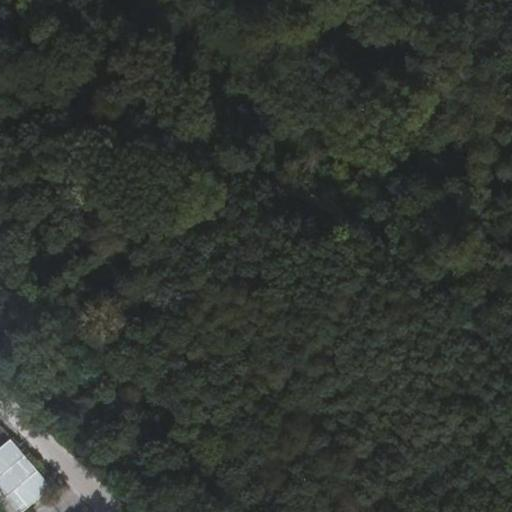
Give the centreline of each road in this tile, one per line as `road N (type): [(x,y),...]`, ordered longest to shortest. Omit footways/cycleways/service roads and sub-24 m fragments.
road 1 (track): [(511,370),(424,278),(350,217),(0,80)]
road 2 (unclassified): [(108,511),(0,410)]
